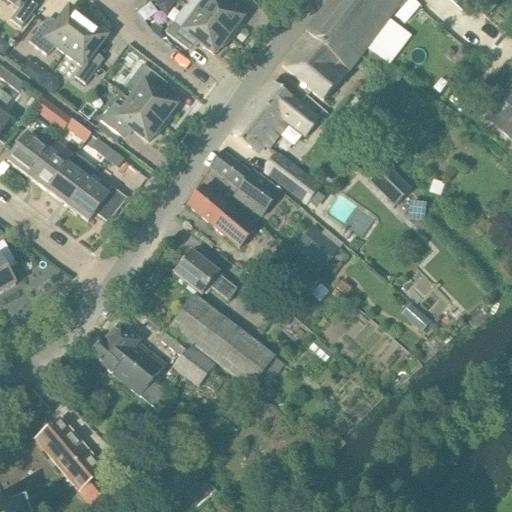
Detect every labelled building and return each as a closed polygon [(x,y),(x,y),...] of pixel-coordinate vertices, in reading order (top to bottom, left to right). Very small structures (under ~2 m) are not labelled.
[(4,0),(19,10),(10,21),(21,30),(37,8),(28,0),(4,0)] [(197,14),(231,41),(237,29),(236,28),(242,19),(223,5),(225,0),(198,0),(203,5),(197,14)] [(332,0),(306,35),(281,67),(296,81),(323,103),(347,76),(337,68),(339,66),(348,73),(349,72),(359,59),(396,87),(404,77),(390,67),(395,61),(395,60),(412,38),(388,20),(392,16),(383,9),(390,0),(389,0),(332,0)] [(383,9),(392,16),(397,9),(403,0),(389,0),(390,0),(383,9)] [(447,0),(462,12),(472,0),(447,0)] [(64,56),(90,21),(78,15),(77,16),(69,10),(54,30),(45,22),(28,44),(46,57),(55,49),(64,56)] [(231,41),(197,14),(190,23),(179,17),(166,35),(187,51),(194,42),(214,57),(220,48),(222,49),(231,41)] [(80,68),(74,78),(85,86),(101,65),(91,58),(106,38),(98,32),(99,30),(90,21),(64,56),(80,68)] [(0,39),(0,54),(3,57),(11,47),(0,39)] [(130,102),(165,128),(171,117),(170,116),(176,107),(156,92),(163,83),(142,66),(128,84),(137,93),(130,102)] [(0,80),(5,84),(12,76),(0,67),(0,80)] [(25,86),(12,76),(5,84),(19,95),(25,86)] [(305,142),(321,122),(272,84),(232,136),(251,151),(257,143),(267,150),(286,125),(305,142)] [(511,84),(497,101),(503,106),(489,123),(511,142),(511,84)] [(0,133),(9,122),(1,116),(12,101),(0,92),(0,133)] [(454,94),(449,101),(457,107),(462,101),(454,94)] [(165,128),(130,102),(124,111),(113,105),(99,123),(121,139),(128,130),(148,144),(154,136),(155,137),(165,128)] [(52,120),(64,130),(71,121),(58,112),(52,120)] [(64,130),(73,136),(79,141),(85,132),(71,121),(64,130)] [(28,136),(20,147),(8,163),(28,178),(48,152),(28,136)] [(92,150),(104,160),(110,151),(98,142),(92,150)] [(124,162),(110,151),(104,160),(118,170),(124,162)] [(48,152),(28,178),(48,193),(68,166),(48,152)] [(210,170),(240,192),(235,198),(261,219),(281,192),(253,171),(251,174),(222,153),(210,170)] [(264,174),(267,176),(305,206),(315,194),(321,187),(279,155),(264,174)] [(385,164),(367,183),(395,209),(413,192),(385,164)] [(68,166),(48,193),(67,208),(88,181),(68,166)] [(107,196),(96,187),(101,181),(93,175),(88,181),(67,208),(88,224),(95,214),(108,224),(125,200),(111,190),(107,196)] [(187,207),(203,220),(238,250),(258,227),(230,204),(228,207),(204,187),(187,207)] [(314,226),(297,246),(304,252),(321,268),(339,248),(323,234),(322,232),(314,226)] [(0,294),(15,286),(7,271),(16,265),(3,243),(0,244),(0,294)] [(221,296),(228,303),(237,291),(218,277),(219,275),(190,253),(173,275),(202,298),(209,288),(221,296)] [(323,281),(310,295),(319,304),(333,290),(323,281)] [(342,281),(336,288),(346,297),(352,290),(342,281)] [(262,293),(252,306),(273,322),(274,321),(283,309),(262,293)] [(275,359),(210,310),(194,298),(170,330),(251,391),(263,374),(273,382),(285,367),(275,359)] [(411,305),(401,316),(421,334),(431,323),(411,305)] [(104,343),(91,358),(106,371),(152,409),(156,413),(169,397),(165,394),(152,383),(165,368),(157,361),(149,354),(138,343),(134,340),(119,327),(105,343),(104,343)] [(199,388),(215,367),(169,332),(161,342),(181,357),(173,368),(199,388)] [(317,341),(309,351),(325,365),(334,355),(317,341)] [(214,375),(204,387),(214,394),(224,382),(214,375)] [(87,452),(73,435),(60,420),(35,441),(62,473),(87,452)] [(62,473),(79,493),(93,511),(104,501),(90,483),(104,472),(87,452),(62,473)] [(142,481),(159,499),(167,507),(197,479),(172,453),(142,481)] [(29,511),(26,499),(0,506),(0,511),(29,511)]
